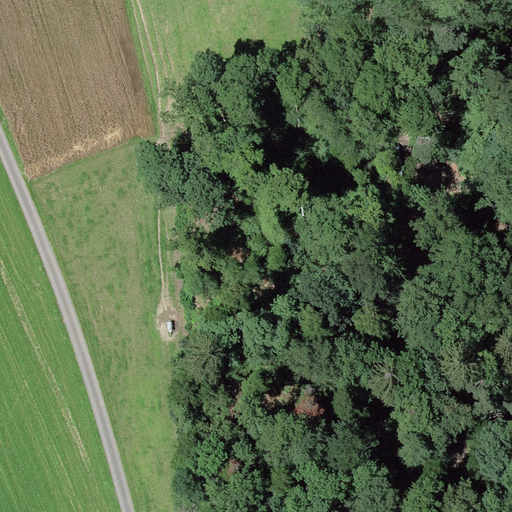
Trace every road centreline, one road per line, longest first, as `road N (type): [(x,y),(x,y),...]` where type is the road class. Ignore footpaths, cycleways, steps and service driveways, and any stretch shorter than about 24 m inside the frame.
road 1 (unclassified): [(0,150),(90,377),(125,511)]
road 2 (track): [(468,511),(419,164)]
road 3 (track): [(419,164),(404,0)]
road 4 (track): [(419,164),(511,258)]
